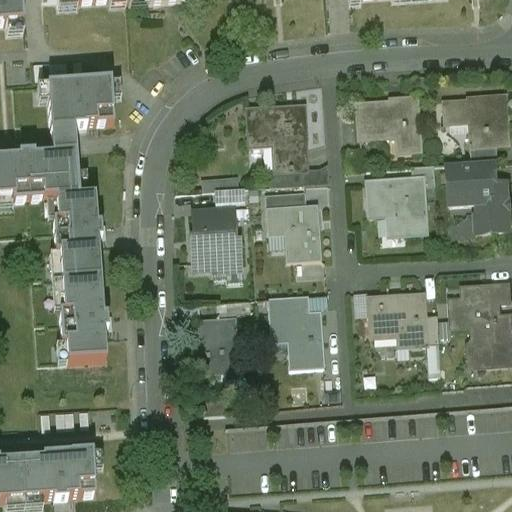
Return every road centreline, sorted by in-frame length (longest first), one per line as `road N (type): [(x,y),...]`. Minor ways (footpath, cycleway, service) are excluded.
road 1 (residential): [(167,511),(152,264),(157,155),(192,103),(217,84),(326,66)]
road 2 (residential): [(511,264),(338,274),(326,66)]
road 3 (residential): [(326,66),(511,56)]
